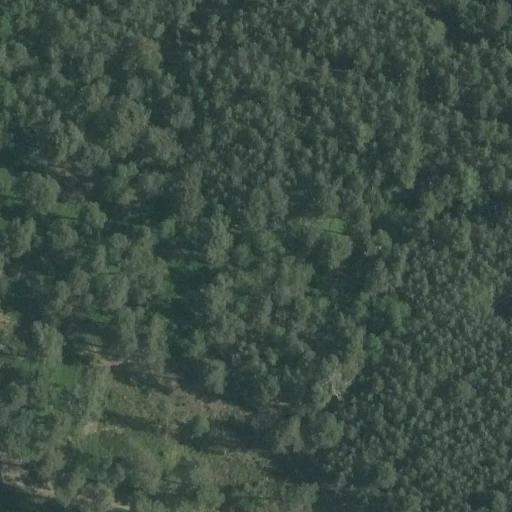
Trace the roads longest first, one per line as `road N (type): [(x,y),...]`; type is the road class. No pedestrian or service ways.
road 1 (track): [(0,475),(148,511)]
road 2 (track): [(511,68),(380,0)]
